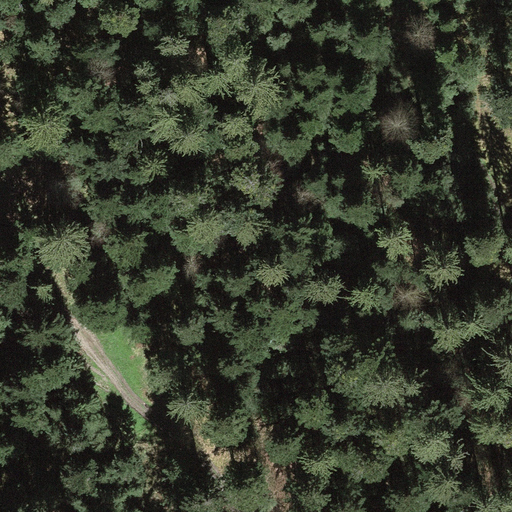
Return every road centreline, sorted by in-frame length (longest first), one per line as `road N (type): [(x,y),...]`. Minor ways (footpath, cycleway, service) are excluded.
road 1 (track): [(416,0),(462,132),(511,223)]
road 2 (track): [(128,402),(203,455),(243,511)]
